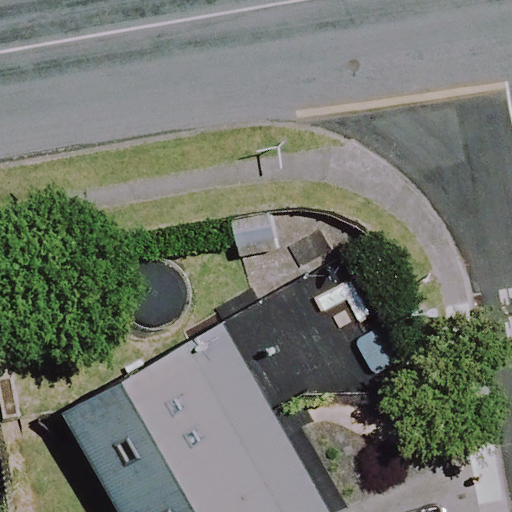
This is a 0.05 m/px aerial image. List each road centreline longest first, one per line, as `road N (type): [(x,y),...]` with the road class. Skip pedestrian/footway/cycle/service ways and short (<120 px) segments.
road 1 (residential): [(0,54),(316,0)]
road 2 (residential): [(511,142),(483,0)]
